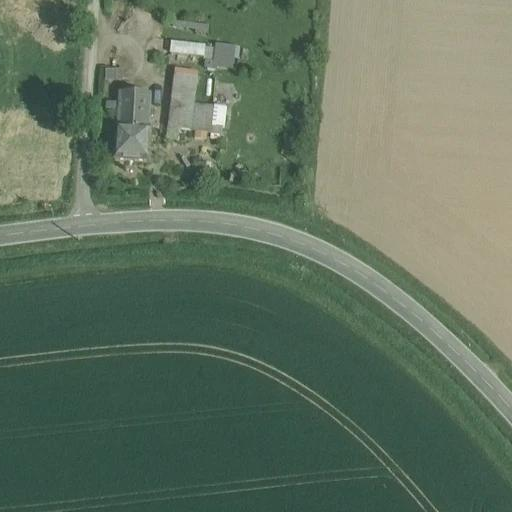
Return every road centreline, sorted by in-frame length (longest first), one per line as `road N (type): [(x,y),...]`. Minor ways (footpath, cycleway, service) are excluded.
road 1 (secondary): [(511,410),(406,308),(328,256),(263,232),(142,221),(0,236)]
road 2 (track): [(94,0),(84,226)]
